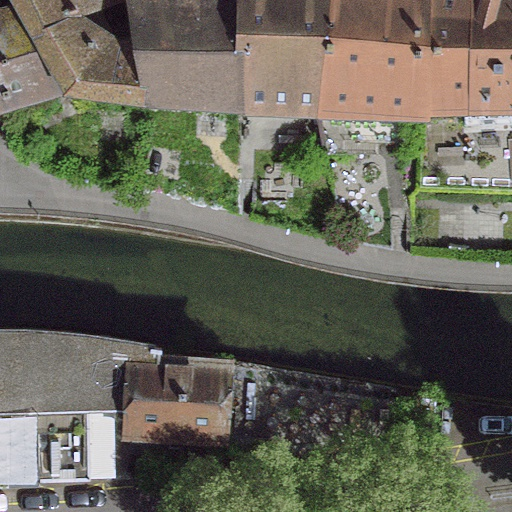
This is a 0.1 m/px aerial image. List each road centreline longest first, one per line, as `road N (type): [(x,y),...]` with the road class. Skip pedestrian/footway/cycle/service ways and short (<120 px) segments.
road 1 (residential): [(511,273),(406,266),(40,189)]
road 2 (residential): [(153,511),(511,463)]
